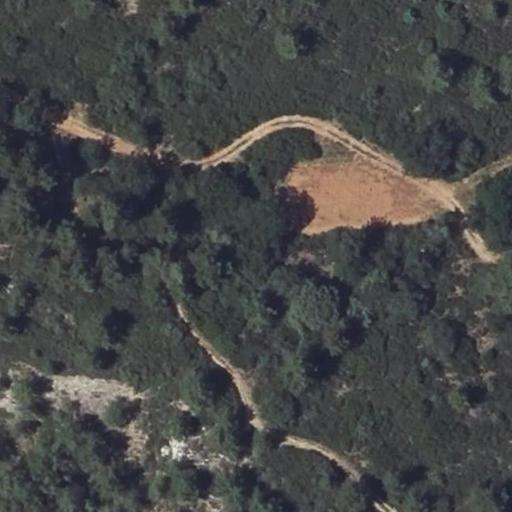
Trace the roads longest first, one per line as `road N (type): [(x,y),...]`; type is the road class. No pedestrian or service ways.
road 1 (track): [(511,269),(469,228),(443,186),(371,144),(300,120),(186,165),(140,157),(0,101)]
road 2 (track): [(54,121),(66,162),(95,206),(158,267),(245,387),(259,425),(329,454),(390,511)]
